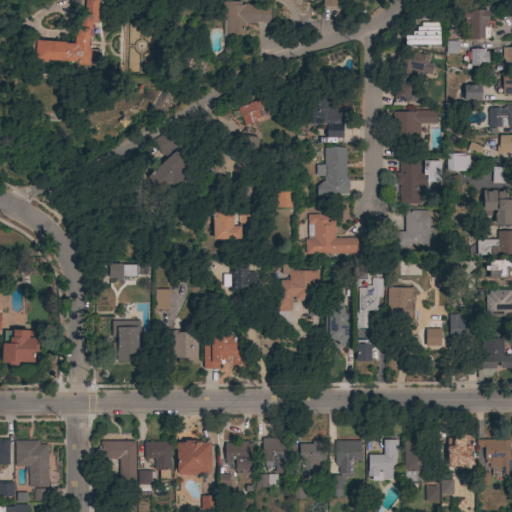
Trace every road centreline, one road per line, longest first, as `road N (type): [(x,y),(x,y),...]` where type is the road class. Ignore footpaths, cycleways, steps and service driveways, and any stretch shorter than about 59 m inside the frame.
road 1 (residential): [(0,408),(511,399)]
road 2 (residential): [(14,206),(135,144),(269,60),(371,27),(409,0)]
road 3 (residential): [(75,511),(71,268),(60,245),(14,206)]
road 4 (residential): [(370,212),(371,27)]
